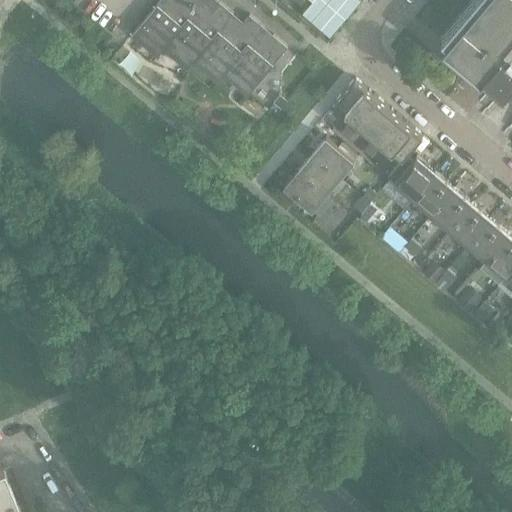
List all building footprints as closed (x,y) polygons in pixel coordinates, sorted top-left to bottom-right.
[(250,14),(242,24),(232,15),(234,13),(218,0),(160,0),(150,12),(132,34),(157,55),(164,47),(187,68),(194,60),(218,81),(224,73),(248,93),(288,46),(274,34),(272,36),(262,28),(264,26),(250,14)] [(312,0),(313,1),(305,9),(303,12),(303,13),(330,36),(340,23),(353,9),(360,0),(312,0)] [(511,0),(472,0),(439,39),(483,76),(485,73),(504,89),(509,83),(511,85),(511,0)] [(354,117),(358,120),(378,97),(355,77),(335,101),(354,117)] [(280,95),(274,102),(276,104),(281,108),(287,101),(282,96),(280,95)] [(400,116),(378,97),(358,120),(361,123),(377,136),(380,139),(400,116)] [(423,135),(400,116),(380,139),(384,143),(403,159),(406,154),(423,135)] [(354,117),(348,124),(356,130),(361,123),(358,120),(354,117)] [(348,124),(343,131),(350,137),(356,130),(348,124)] [(326,136),(312,152),(341,176),(355,159),(339,146),(326,136)] [(377,136),(371,143),(378,149),(384,143),(380,139),(377,136)] [(343,140),(339,146),(355,159),(359,154),(343,140)] [(371,143),(365,150),(373,156),(378,149),(371,143)] [(312,152),(299,168),(327,192),(341,176),(312,152)] [(391,177),(382,189),(405,208),(414,197),(436,171),(417,155),(413,160),(406,154),(403,159),(389,176),(391,177)] [(270,181),(268,183),(270,185),(279,193),(278,194),(291,205),(292,204),(298,196),(285,185),(299,168),(297,166),(291,173),(282,165),(280,169),(269,181),(270,181)] [(298,196),(313,209),(327,192),(299,168),(285,185),(298,196)] [(436,171),(414,197),(432,213),(455,186),(436,171)] [(455,186),(432,213),(451,228),(473,202),(455,186)] [(370,187),(363,195),(369,201),(377,192),(370,187)] [(363,195),(354,205),(361,211),(369,201),(363,195)] [(473,202),(451,228),(469,243),(491,217),(473,202)] [(491,217),(469,243),(487,259),(510,233),(491,217)] [(398,233),(389,243),(400,252),(405,245),(408,242),(398,233)] [(487,259),(481,267),(499,282),(506,274),(511,267),(511,234),(510,233),(487,259)] [(405,245),(415,253),(420,246),(411,238),(408,242),(405,245)] [(405,245),(400,252),(409,260),(415,253),(405,245)] [(431,264),(425,272),(435,281),(442,273),(431,264)] [(456,276),(447,269),(447,268),(441,275),(451,283),(456,276)] [(441,275),(436,281),(437,282),(445,289),(451,283),(441,275)] [(468,288),(457,301),(473,314),(479,307),(483,301),(468,288)] [(494,308),(484,300),(483,301),(479,307),(488,315),(494,308)] [(0,511),(21,511),(3,466),(0,466),(0,511)]
